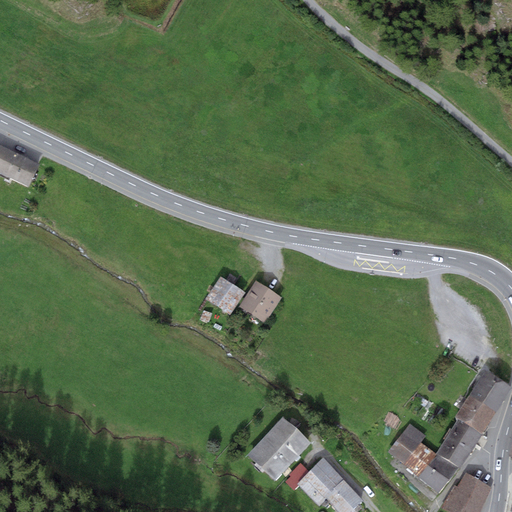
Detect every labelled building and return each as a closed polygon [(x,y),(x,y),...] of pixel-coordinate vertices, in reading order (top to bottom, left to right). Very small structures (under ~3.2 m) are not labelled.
[(38,166),(0,147),(0,172),(28,186),(38,166)] [(242,294),(222,280),(209,299),(229,313),(242,294)] [(264,321),(278,300),(256,285),(242,306),(264,321)] [(210,314),(205,312),(202,319),(208,321),(210,314)] [(503,400),(510,390),(492,378),(492,377),(487,373),(456,420),(460,422),(481,433),(501,403),(502,403),(504,400),(503,400)] [(297,455),(307,444),(284,422),(251,457),(274,479),(275,479),(276,480),(282,474),(280,473),(293,459),(297,461),(300,457),(297,455)] [(459,467),(481,433),(460,422),(439,454),(455,465),(459,467)] [(391,453),(402,462),(416,443),(418,444),(422,437),(410,428),(391,453)] [(402,462),(420,477),(437,456),(418,444),(416,443),(402,462)] [(444,478),(455,465),(439,454),(438,454),(437,456),(420,477),(439,492),(448,481),(444,478)] [(351,511),(361,502),(323,461),(299,484),(320,505),(327,497),(333,504),(332,506),(335,509),(336,508),(339,511),(351,511)] [(451,511),(478,511),(490,489),(467,476),(458,489),(455,487),(443,508),(451,511)]
